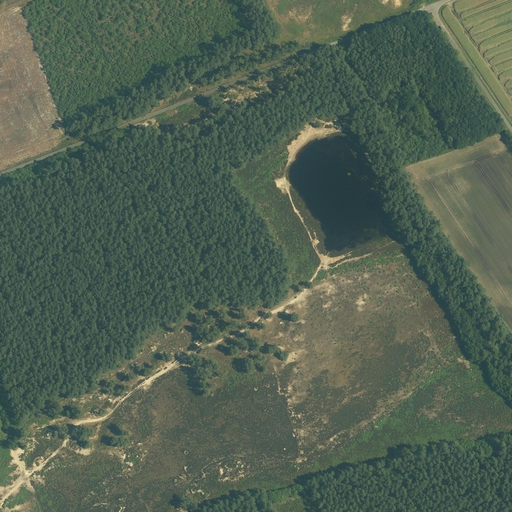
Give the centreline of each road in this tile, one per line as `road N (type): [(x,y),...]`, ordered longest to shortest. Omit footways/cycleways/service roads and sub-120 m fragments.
road 1 (unclassified): [(430,8),(0,175)]
road 2 (track): [(137,119),(162,126),(194,121),(305,76)]
road 3 (unclassified): [(430,8),(511,131)]
